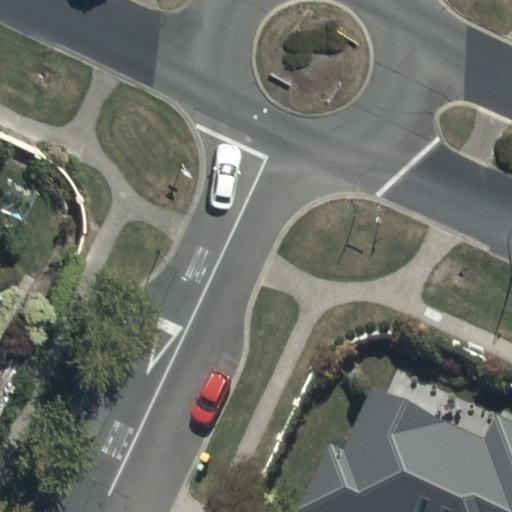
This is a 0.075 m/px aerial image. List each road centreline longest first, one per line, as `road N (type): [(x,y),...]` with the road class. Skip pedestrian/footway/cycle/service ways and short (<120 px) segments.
road 1 (residential): [(105,511),(277,136)]
road 2 (tertiary): [(511,211),(349,135)]
road 3 (tertiary): [(226,71),(74,0)]
road 4 (tertiary): [(397,37),(511,88)]
